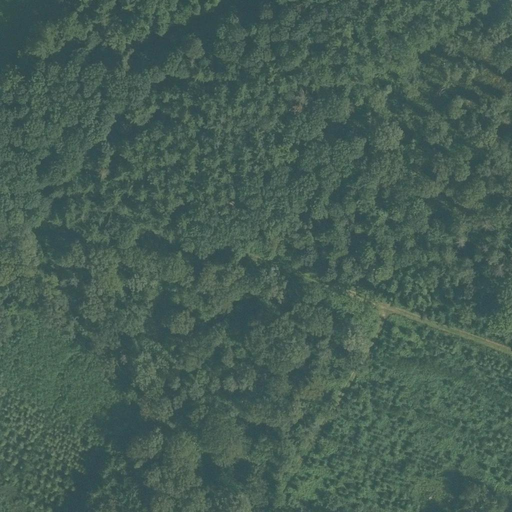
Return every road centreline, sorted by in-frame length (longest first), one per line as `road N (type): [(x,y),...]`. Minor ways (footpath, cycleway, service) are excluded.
road 1 (track): [(511,354),(232,252),(170,237),(0,221)]
road 2 (track): [(264,511),(364,360),(386,308)]
